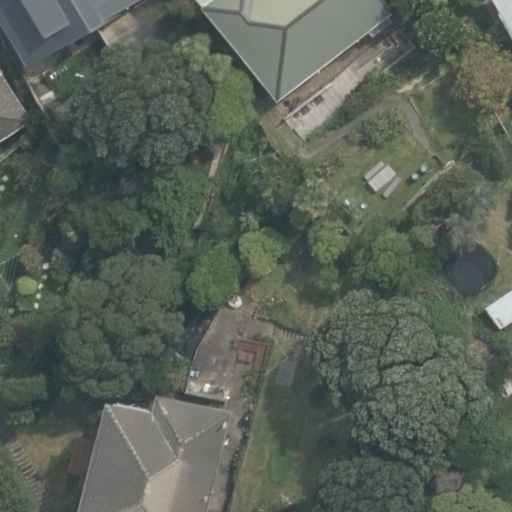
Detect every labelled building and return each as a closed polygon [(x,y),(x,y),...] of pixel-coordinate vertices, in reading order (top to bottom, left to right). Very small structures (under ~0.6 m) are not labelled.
[(0,0),(34,60),(93,27),(103,46),(144,24),(133,4),(139,0),(0,0)] [(208,0),(281,95),(371,26),(378,35),(397,21),(390,11),(394,8),(388,0),(208,0)] [(511,0),(503,0),(511,17),(511,0)] [(0,135),(31,118),(0,64),(0,135)] [(155,249),(192,228),(174,197),(137,218),(155,249)] [(511,289),(490,304),(504,325),(511,319),(511,289)] [(207,511),(235,408),(163,389),(159,405),(141,401),(115,394),(85,511),(207,511)]
